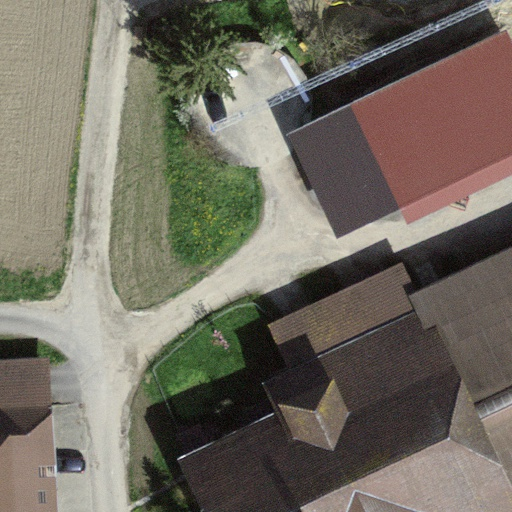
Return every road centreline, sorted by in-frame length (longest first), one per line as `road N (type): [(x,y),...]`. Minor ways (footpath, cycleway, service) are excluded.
road 1 (track): [(85,334),(85,236),(109,0)]
road 2 (track): [(367,235),(279,259),(91,390)]
road 3 (unclassified): [(111,511),(85,334),(0,316)]
